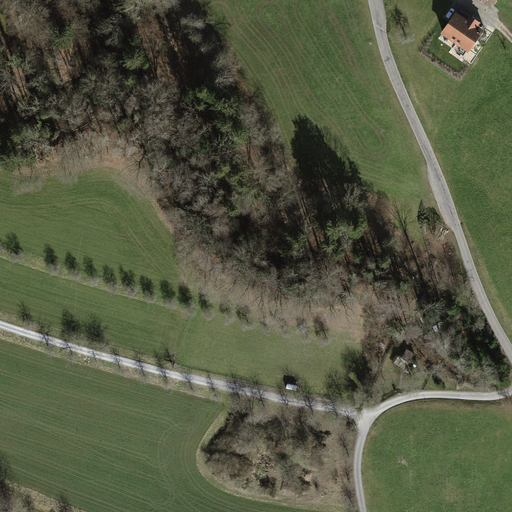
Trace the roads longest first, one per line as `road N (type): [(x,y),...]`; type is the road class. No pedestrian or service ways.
road 1 (unclassified): [(374,0),(382,46),(483,300),(511,352)]
road 2 (unclassified): [(0,324),(172,375),(366,418)]
road 3 (unclassified): [(511,390),(392,404),(366,418)]
